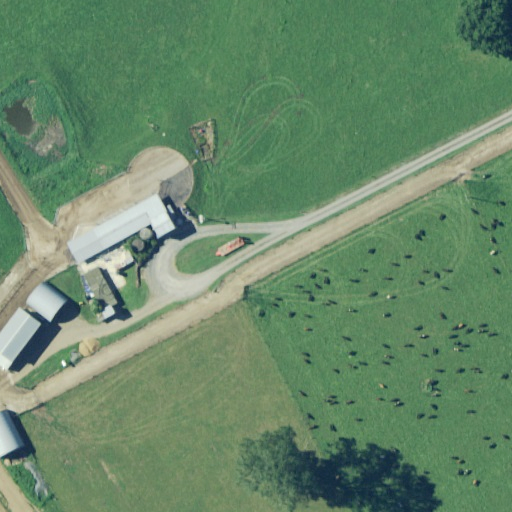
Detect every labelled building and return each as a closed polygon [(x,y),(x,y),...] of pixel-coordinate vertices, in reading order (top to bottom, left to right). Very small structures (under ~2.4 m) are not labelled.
[(173,206),(167,209),(159,195),(69,244),(80,264),(154,223),(162,238),(178,229),(174,223),(180,219),(173,206)] [(155,234),(146,229),(134,248),(143,253),(155,234)] [(123,311),(100,268),(85,275),(108,319),(123,311)] [(69,301),(46,283),(29,305),(52,323),(69,301)] [(45,324),(24,308),(0,339),(0,363),(10,371),(45,324)] [(0,458),(25,447),(8,411),(0,415),(0,458)]
